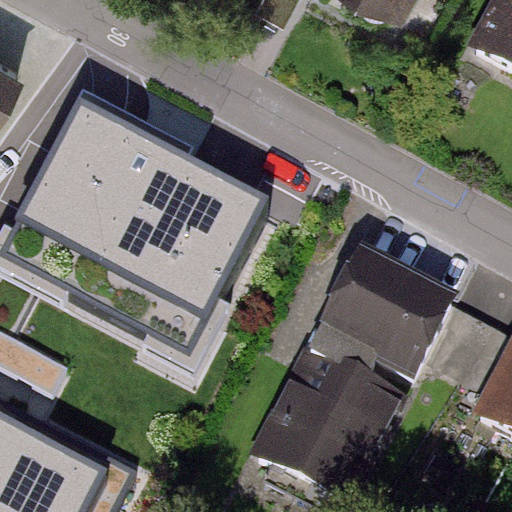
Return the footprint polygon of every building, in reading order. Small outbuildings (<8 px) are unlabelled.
[(366,0),(405,21),(417,0),(366,0)] [(511,85),(511,0),(510,0),(475,65),(511,85)] [(0,123),(1,124),(26,77),(0,63),(0,123)] [(270,216),(80,121),(0,278),(0,285),(187,379),(270,216)] [(464,388),(493,335),(370,269),(330,343),(384,373),(422,393),(433,372),(464,388)] [(511,449),(511,345),(493,335),(464,388),(492,404),(478,431),(511,449)] [(384,373),(330,343),(265,462),(356,511),(410,412),(374,393),(384,373)] [(0,426),(0,511),(88,511),(105,481),(0,426)]
